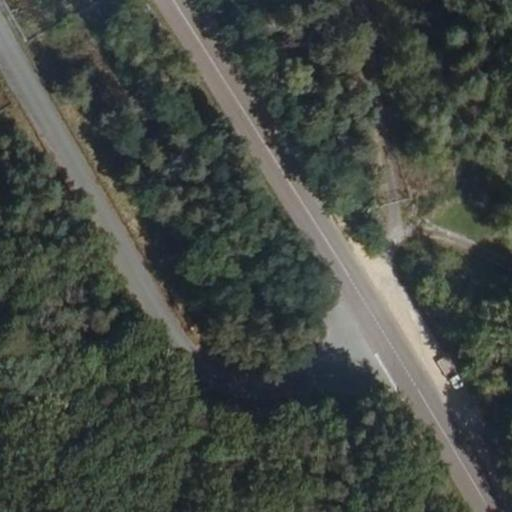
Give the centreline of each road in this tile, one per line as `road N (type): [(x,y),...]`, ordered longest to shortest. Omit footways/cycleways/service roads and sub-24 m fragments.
road 1 (secondary): [(170,0),(487,511)]
road 2 (track): [(0,461),(131,398),(233,447),(284,443),(303,398),(283,384)]
